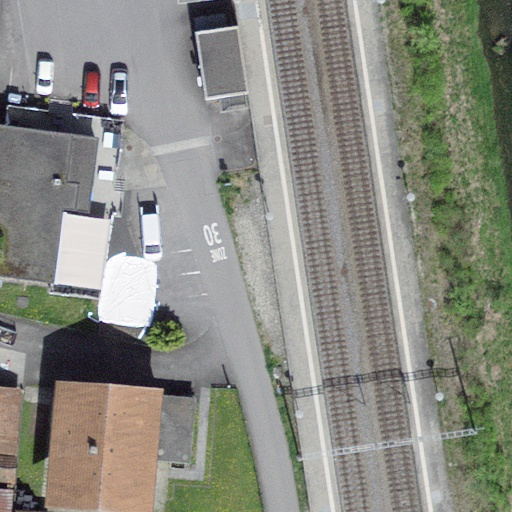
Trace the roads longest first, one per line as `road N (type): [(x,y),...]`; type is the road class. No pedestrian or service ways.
road 1 (residential): [(76,0),(172,148),(255,380)]
road 2 (residential): [(0,332),(255,380)]
road 3 (residential): [(255,380),(278,511)]
